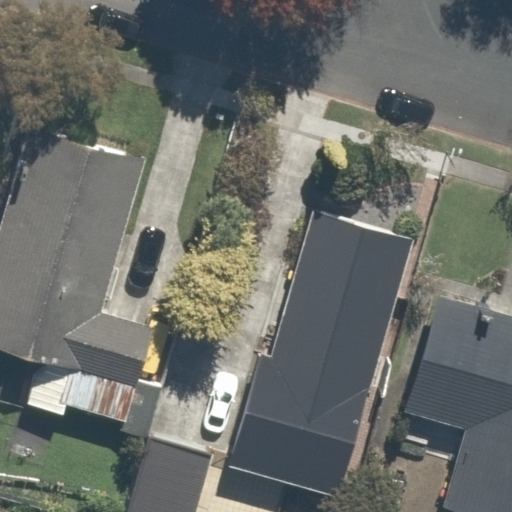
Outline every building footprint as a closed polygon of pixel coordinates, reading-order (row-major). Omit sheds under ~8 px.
[(110,409),(138,310),(84,295),(131,130),(17,98),(0,157),(0,338),(25,346),(10,400),(51,412),(56,393),(110,409)] [(390,223),(289,197),(221,453),(321,480),(390,223)] [(511,511),(511,280),(508,279),(497,320),(412,296),(381,408),(440,424),(420,498),(468,511),(511,511)] [(215,358),(144,340),(123,420),(194,438),(215,358)] [(175,511),(188,444),(143,435),(128,511),(175,511)] [(276,511),(280,500),(198,474),(186,511),(276,511)]
